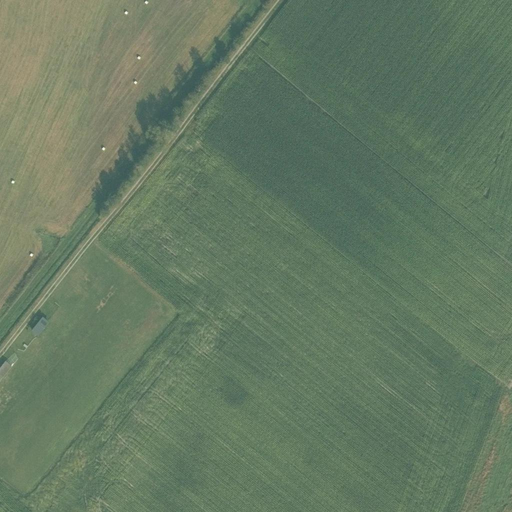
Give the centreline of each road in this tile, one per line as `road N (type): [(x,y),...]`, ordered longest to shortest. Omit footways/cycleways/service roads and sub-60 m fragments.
road 1 (track): [(0,355),(277,0)]
road 2 (track): [(0,325),(254,0)]
